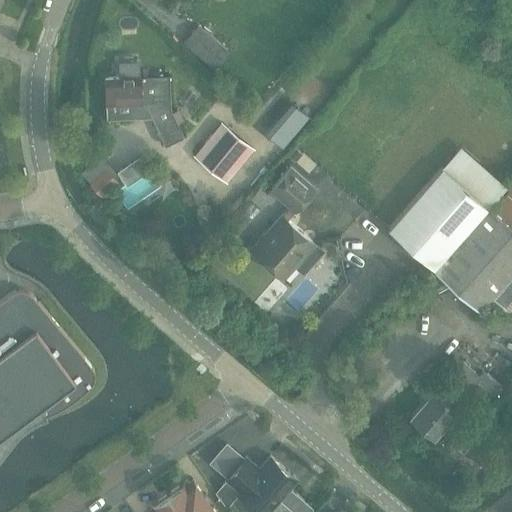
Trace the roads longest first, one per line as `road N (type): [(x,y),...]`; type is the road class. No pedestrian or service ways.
road 1 (residential): [(244,385),(50,203)]
road 2 (residential): [(62,511),(244,385)]
road 3 (residential): [(50,203),(34,105),(63,0)]
road 4 (residential): [(393,511),(244,385)]
